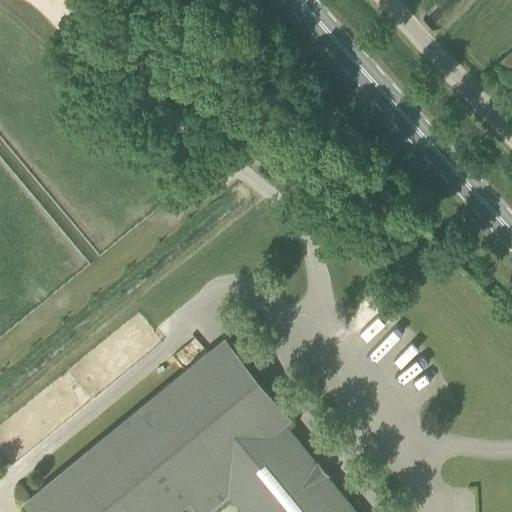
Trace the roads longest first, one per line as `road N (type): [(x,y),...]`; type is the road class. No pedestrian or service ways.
road 1 (unknown): [(45,0),(297,219),(322,281),(310,317)]
road 2 (primary): [(511,233),(300,0)]
road 3 (unclassified): [(511,138),(386,0)]
